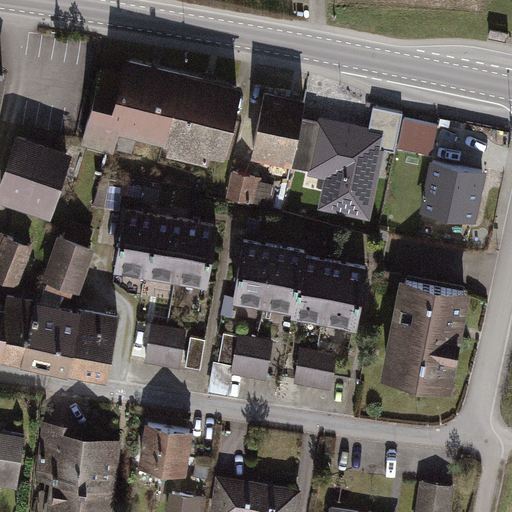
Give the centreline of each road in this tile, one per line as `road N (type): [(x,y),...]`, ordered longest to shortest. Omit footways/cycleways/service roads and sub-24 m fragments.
road 1 (secondary): [(511,89),(9,0)]
road 2 (residential): [(0,372),(173,404),(473,441)]
road 3 (residential): [(511,271),(473,441)]
